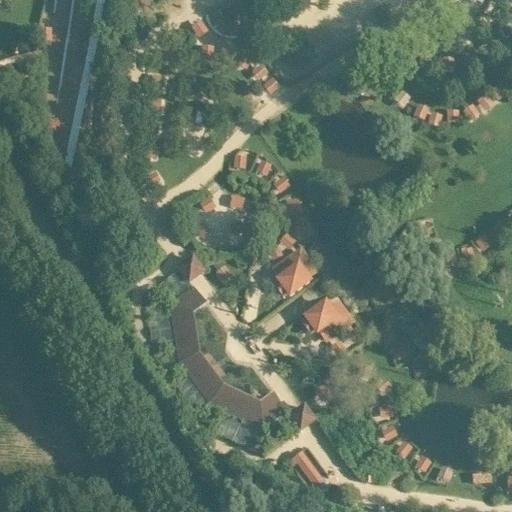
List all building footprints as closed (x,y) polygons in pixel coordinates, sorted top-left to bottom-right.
[(287,256),(299,247),(290,236),(279,246),(287,256)] [(267,271),(287,300),(312,283),(297,262),(306,256),(301,248),(267,271)] [(223,390),(200,357),(192,318),(206,307),(194,291),(170,309),(177,367),(209,408),(260,432),(287,415),(273,397),(260,407),(223,390)] [(327,302),(298,315),(308,338),(319,333),(323,341),(355,326),(344,302),(330,309),(327,302)] [(326,485),(302,454),(292,462),(315,493),(326,485)]
